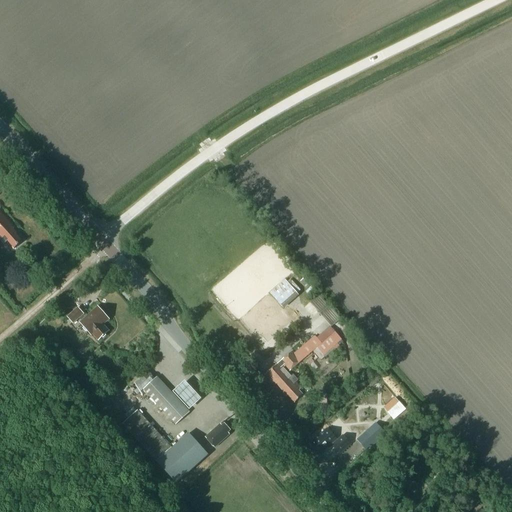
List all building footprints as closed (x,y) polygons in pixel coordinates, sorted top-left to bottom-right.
[(0,237),(6,245),(10,243),(14,249),(22,242),(15,234),(16,233),(13,229),(14,228),(0,211),(0,237)] [(270,292),(284,307),(302,291),(288,276),(270,292)] [(307,277),(301,282),(307,289),(313,284),(307,277)] [(309,295),(315,289),(312,286),(306,292),(309,295)] [(109,331),(102,324),(108,319),(98,307),(86,318),(84,315),(79,308),(68,318),(74,324),(80,318),(83,321),(81,323),(91,335),(93,334),(99,340),(109,331)] [(324,356),(342,340),(331,327),(317,339),(314,336),(295,353),(293,350),(264,375),(273,386),(276,383),(283,392),(281,394),(285,398),(288,395),(295,403),(303,395),(299,389),(300,388),(295,383),(298,381),(293,375),(290,377),(282,368),(284,366),(288,372),(317,348),(324,356)] [(323,355),(317,348),(313,351),(321,360),(325,357),(323,355)] [(318,358),(315,354),(306,362),(310,366),(318,358)] [(190,413),(157,377),(143,390),(176,426),(190,413)] [(314,402),(328,405),(330,394),(317,392),(314,402)] [(400,403),(391,410),(398,418),(402,414),(403,416),(408,412),(400,403)] [(173,481),(205,452),(192,438),(176,452),(138,411),(122,425),(157,462),(158,461),(162,465),(160,467),(173,481)] [(118,418),(123,423),(128,419),(122,414),(118,418)] [(367,452),(387,434),(376,422),(357,440),(367,452)] [(231,430),(226,424),(223,427),(221,425),(207,438),(216,448),(231,435),(229,433),(231,430)] [(343,435),(337,440),(327,429),(310,444),(312,446),(308,449),(314,456),(318,453),(319,455),(332,444),(341,454),(351,444),(343,435)]
